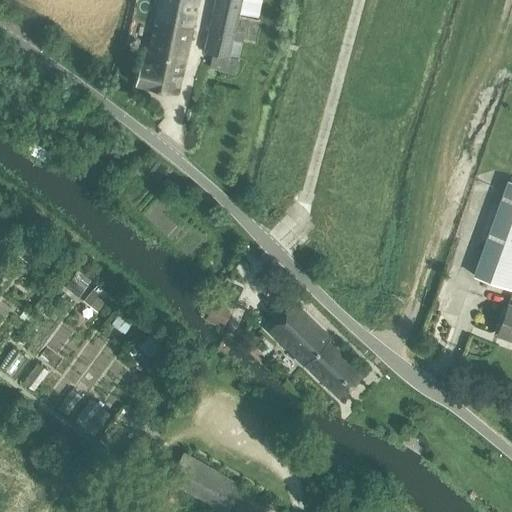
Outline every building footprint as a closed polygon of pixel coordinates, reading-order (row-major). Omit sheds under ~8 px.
[(199,0),(161,0),(146,63),(141,62),(135,84),(178,94),(192,31),(199,0)] [(214,51),(210,66),(235,72),(238,57),(233,56),(243,11),(259,13),(261,0),(214,0),(204,49),(214,51)] [(474,275),(511,288),(511,180),(509,180),(474,275)] [(25,235),(13,251),(28,261),(39,246),(25,235)] [(78,271),(66,288),(79,297),(91,281),(78,271)] [(93,289),(84,301),(97,311),(106,299),(93,289)] [(210,314),(224,321),(230,311),(217,303),(210,314)] [(329,341),(331,338),(295,303),(269,329),(339,396),(362,374),(329,341)] [(498,335),(511,339),(511,305),(509,304),(498,335)] [(25,310),(20,316),(24,319),(29,313),(25,310)] [(122,310),(111,324),(125,334),(136,320),(122,310)] [(149,334),(140,346),(154,357),(163,345),(149,334)] [(38,363),(24,383),(34,390),(48,370),(38,363)] [(167,480),(223,511),(226,511),(242,485),(183,452),(167,480)]
